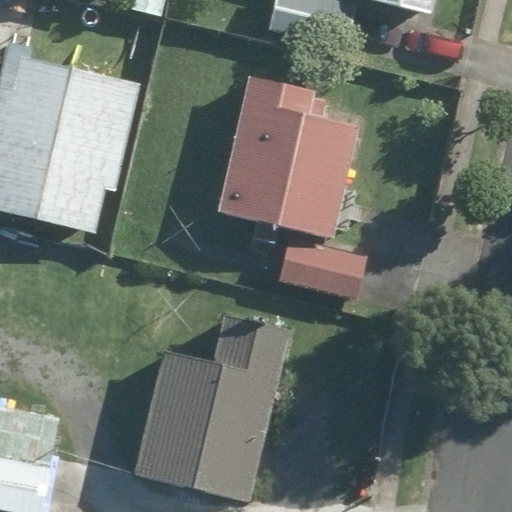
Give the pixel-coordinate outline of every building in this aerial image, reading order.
[(346,2),(333,0),(270,0),(264,35),(338,49),(346,2)] [(356,0),(355,7),(418,20),(421,0),(356,0)] [(0,220),(82,238),(91,192),(106,195),(128,91),(0,64),(0,220)] [(324,245),(349,132),(292,119),(297,97),(237,83),(207,219),(324,245)] [(360,260),(268,251),(263,299),(355,309),(360,260)] [(115,261),(53,252),(46,296),(108,305),(115,261)] [(215,322),(205,367),(151,356),(124,481),(241,506),(278,335),(215,322)] [(0,511),(34,511),(48,432),(0,424),(0,511)]
